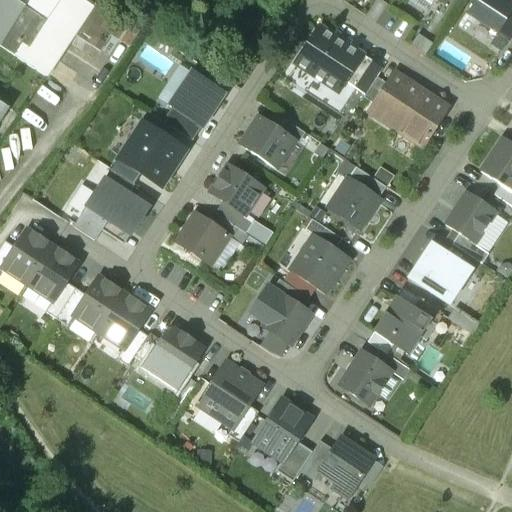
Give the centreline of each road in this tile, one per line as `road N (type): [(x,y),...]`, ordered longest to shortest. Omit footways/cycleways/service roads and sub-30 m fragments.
road 1 (residential): [(146,265),(154,281),(200,312),(299,362),(319,351),(368,260),(488,90)]
road 2 (residential): [(488,90),(356,5),(332,0),(310,8),(222,134),(146,265)]
road 3 (residential): [(146,265),(127,265),(37,213)]
